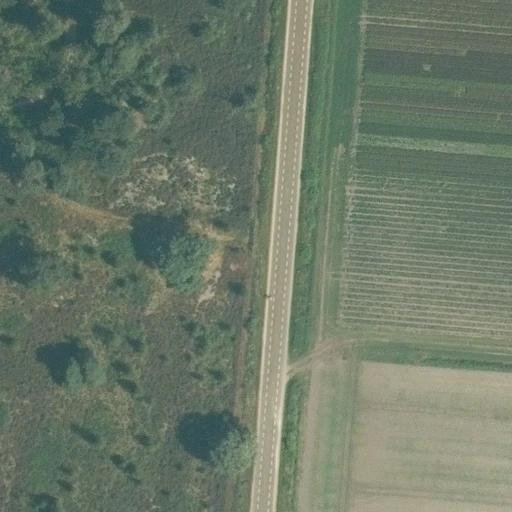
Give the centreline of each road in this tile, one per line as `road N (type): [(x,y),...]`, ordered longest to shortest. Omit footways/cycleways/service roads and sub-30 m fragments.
road 1 (tertiary): [(264,511),(304,0)]
road 2 (track): [(0,163),(96,219),(183,235),(287,237)]
